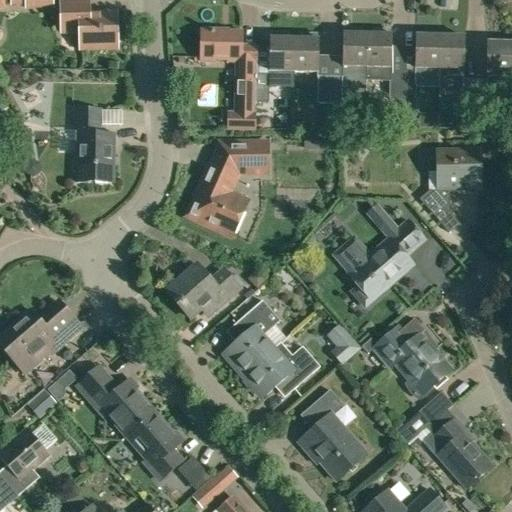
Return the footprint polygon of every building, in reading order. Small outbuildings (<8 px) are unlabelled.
[(53,0),(11,0),(11,6),(25,6),(25,9),(54,9),(53,0)] [(81,50),(118,49),(116,12),(90,13),(89,2),(61,3),(62,33),(80,33),(81,50)] [(367,79),(367,34),(359,34),(360,30),(344,30),(344,34),(343,34),(342,77),(330,77),(329,104),(341,104),(341,84),(367,85),(367,79)] [(374,35),(367,34),(367,79),(391,80),(391,99),(403,99),(403,72),(391,72),(391,47),(391,35),(389,35),(389,31),(374,30),(374,35)] [(256,131),(256,103),(255,76),(256,47),(242,46),(243,33),(203,32),(202,60),(235,61),(234,112),(227,112),(227,130),(256,131)] [(270,39),(268,87),(293,87),(293,73),(294,40),(287,39),(287,35),(272,35),(272,39),(270,39)] [(463,76),(463,71),(464,37),(440,35),(440,69),(448,69),(448,76),(463,76)] [(293,73),(318,73),(319,40),(316,40),(317,36),(301,36),(301,40),(294,40),(293,73)] [(440,69),(440,36),(415,36),(415,47),(415,72),(403,72),(403,99),(402,128),(415,129),(416,111),(414,111),(415,99),(415,81),(439,81),(440,69)] [(511,77),(511,44),(487,44),(486,77),(511,77)] [(269,77),(257,76),(257,103),(268,103),(269,77)] [(330,77),(318,77),(317,103),(329,104),(330,77)] [(457,115),(474,115),(475,115),(475,80),(463,80),(462,106),(457,106),(457,115)] [(487,80),(475,80),(475,115),(499,116),(500,107),(495,107),(496,86),(487,86),(487,80)] [(114,183),(115,136),(101,135),(101,110),(75,110),(74,127),(77,127),(76,182),(114,183)] [(131,111),(114,113),(115,128),(132,126),(131,111)] [(254,176),(269,176),(268,142),(221,139),(185,216),(232,238),(249,200),(228,190),(239,168),(254,169),(254,176)] [(480,150),(436,151),(437,191),(428,191),(420,198),(449,233),(459,224),(450,213),(450,191),(481,189),(480,150)] [(382,234),(383,233),(389,240),(370,256),(353,237),(331,257),(348,276),(349,275),(372,301),(412,265),(405,257),(424,241),(407,221),(399,229),(394,223),(378,205),(365,215),(379,232),(380,231),(382,234)] [(211,300),(217,308),(240,288),(224,270),(211,281),(197,265),(167,291),(190,318),(211,300)] [(59,299),(37,316),(32,310),(0,337),(0,345),(27,376),(83,327),(65,307),(59,299)] [(276,348),(275,348),(264,336),(281,321),(263,301),(236,324),(246,335),(225,353),(231,360),(229,362),(243,377),(276,348)] [(368,355),(373,351),(375,354),(377,352),(391,368),(394,365),(423,398),(452,372),(427,342),(431,338),(414,320),(404,329),(399,325),(377,344),(372,339),(362,347),(368,355)] [(362,350),(361,349),(340,324),(326,336),(336,348),(330,353),(342,367),(362,350)] [(292,356),(281,343),(275,348),(276,348),(243,377),(256,392),(258,391),(264,398),(285,380),(294,391),(321,367),(303,347),(292,356)] [(127,436),(155,411),(129,382),(132,380),(131,379),(120,388),(100,366),(78,386),(104,415),(107,413),(127,436)] [(44,389),(27,405),(39,419),(56,404),(44,389)] [(337,482),(350,471),(367,456),(333,416),(344,406),(331,390),(301,416),(313,431),(300,442),(312,457),(314,456),(337,482)] [(453,406),(442,393),(402,427),(400,425),(394,431),(407,445),(448,411),(453,406)] [(155,411),(127,436),(147,458),(144,461),(161,479),(182,460),(173,449),(184,440),(183,438),(180,440),(155,411)] [(456,419),(434,438),(445,450),(437,456),(467,490),(493,467),(471,443),(463,434),(467,431),(456,419)] [(0,472),(0,475),(18,496),(40,477),(34,471),(28,464),(45,449),(42,446),(52,438),(40,424),(30,432),(27,429),(0,452),(0,456),(8,466),(0,472)] [(0,511),(18,496),(0,475),(0,511)] [(226,489),(215,477),(191,498),(202,511),(226,489)] [(443,511),(446,510),(430,491),(406,511),(405,511),(388,492),(365,511),(443,511)] [(245,511),(233,497),(219,509),(221,511),(245,511)] [(482,511),(479,507),(471,511),(468,511),(461,502),(453,508),(455,511),(482,511)]
